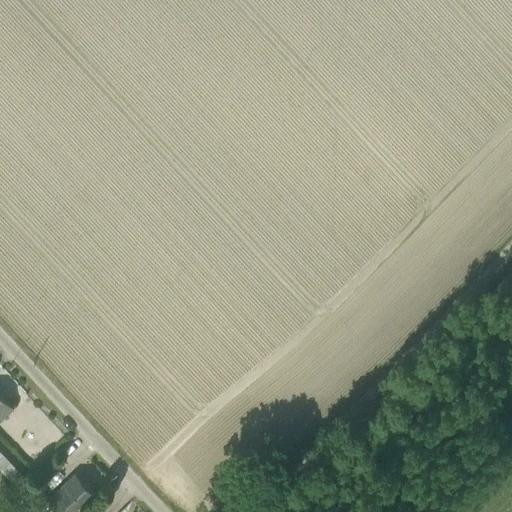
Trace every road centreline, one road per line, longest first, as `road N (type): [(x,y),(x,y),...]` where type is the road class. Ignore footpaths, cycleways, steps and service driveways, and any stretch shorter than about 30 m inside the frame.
road 1 (unclassified): [(233,511),(511,245)]
road 2 (unclassified): [(162,511),(0,335)]
